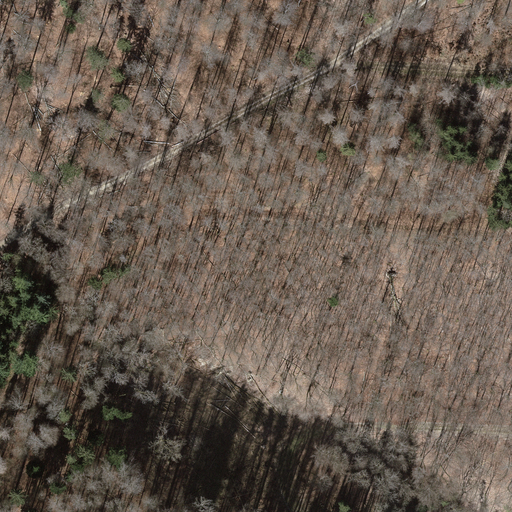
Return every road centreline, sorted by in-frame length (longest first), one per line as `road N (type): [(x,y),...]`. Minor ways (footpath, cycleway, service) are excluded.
road 1 (track): [(424,0),(341,63),(61,204),(0,245)]
road 2 (track): [(302,511),(288,474),(297,445),(325,429),(511,428)]
road 3 (track): [(341,63),(511,69)]
